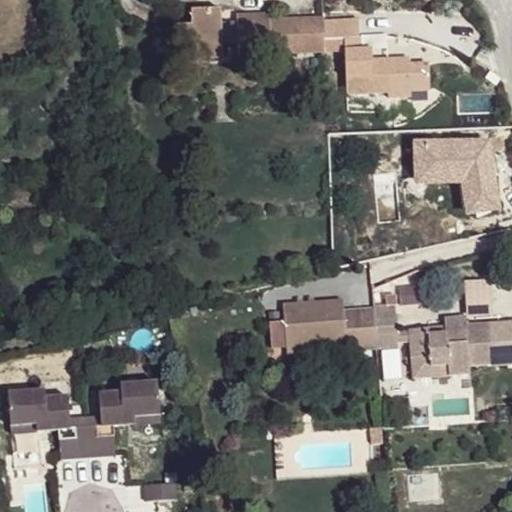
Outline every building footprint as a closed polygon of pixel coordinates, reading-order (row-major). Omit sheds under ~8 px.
[(174,28),(175,47),(204,46),(204,63),(221,61),(220,45),(235,43),(236,59),(269,59),(269,50),(291,49),(290,22),(268,23),(267,17),(234,18),(234,28),(219,28),(219,11),(189,13),(189,27),(174,28)] [(320,23),(290,22),(291,49),(291,53),(322,52),(322,41),(320,23)] [(354,22),(320,23),(322,41),(342,40),(346,95),(387,93),(387,97),(410,97),(409,91),(410,85),(428,84),(427,64),(408,64),(407,59),(385,61),(385,70),(370,71),(370,61),(369,50),(357,50),(354,22)] [(175,47),(175,63),(204,63),(204,46),(175,47)] [(385,61),(370,61),(370,71),(385,70),(385,61)] [(393,291),(371,292),(372,303),(374,322),(375,343),(397,342),(396,337),(395,326),(393,291)] [(271,343),(286,342),(313,340),(346,338),(344,323),(343,306),(341,294),(282,299),(284,316),(269,317),(271,343)] [(343,306),(344,323),(374,322),(372,303),(343,306)] [(426,324),(408,325),(410,336),(412,354),(429,352),(429,362),(447,361),(447,370),(469,369),(468,361),(490,359),(489,354),(487,326),(486,320),(464,321),(463,314),(442,316),(443,322),(443,329),(427,330),(426,324)] [(344,323),(346,338),(346,345),(375,343),(374,322),(344,323)] [(408,325),(395,326),(396,337),(410,336),(408,325)] [(487,326),(489,354),(511,351),(511,327),(511,325),(487,326)] [(285,350),(313,348),(313,340),(286,342),(285,350)] [(412,354),(412,372),(447,370),(447,361),(429,362),(429,352),(412,354)] [(88,430),(90,459),(115,457),(113,429),(125,428),(124,419),(159,416),(157,384),(121,387),(121,395),(99,397),(100,420),(101,430),(88,430)] [(58,433),(61,461),(90,459),(88,430),(71,432),(70,422),(68,399),(46,401),(45,393),(9,396),(11,428),(46,425),(47,434),(58,433)] [(124,419),(125,428),(160,425),(159,416),(124,419)] [(100,420),(87,421),(88,430),(101,430),(100,420)] [(87,421),(70,422),(71,432),(88,430),(87,421)] [(11,428),(12,437),(47,434),(46,425),(11,428)] [(171,484),(142,488),(143,505),(173,502),(171,484)]
